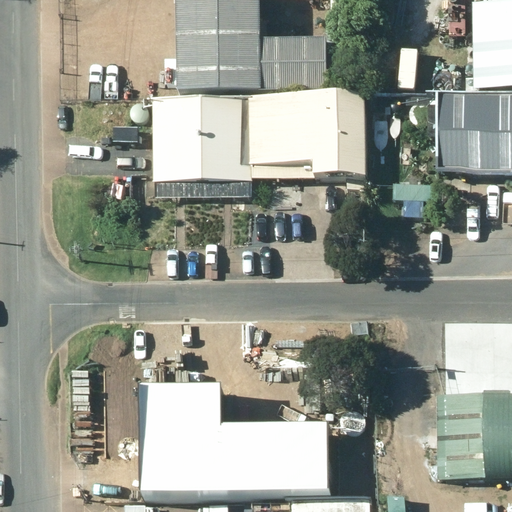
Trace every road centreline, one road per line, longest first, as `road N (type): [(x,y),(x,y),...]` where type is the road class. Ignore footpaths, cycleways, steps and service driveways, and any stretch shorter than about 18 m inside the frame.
road 1 (unclassified): [(511,299),(19,304)]
road 2 (unclassified): [(19,304),(14,0)]
road 3 (unclassified): [(21,511),(19,304)]
